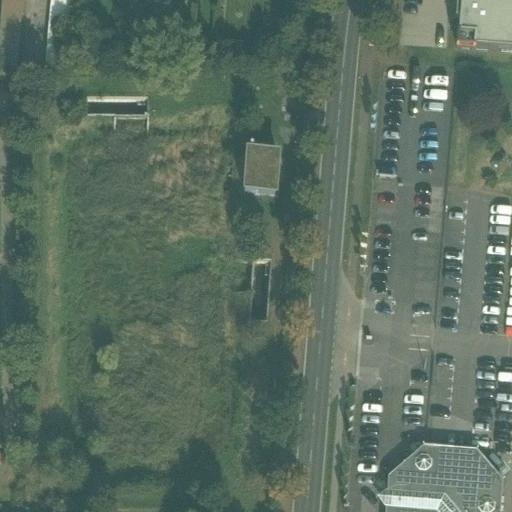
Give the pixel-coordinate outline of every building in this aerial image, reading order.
[(2,0),(0,22),(0,25),(21,28),(23,0),(2,0)] [(66,73),(73,0),(49,0),(42,70),(66,73)] [(511,0),(458,0),(455,51),(511,55),(511,0)] [(0,67),(17,69),(21,28),(0,25),(0,67)] [(243,197),(274,199),(276,160),(246,158),(243,197)] [(498,511),(500,499),(501,484),(476,454),(423,450),(393,476),(390,511),(498,511)]
